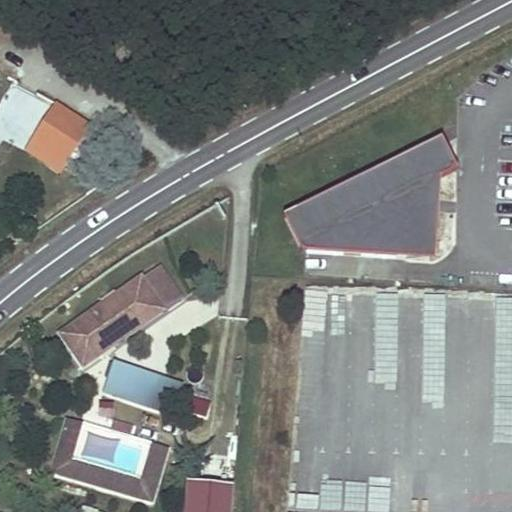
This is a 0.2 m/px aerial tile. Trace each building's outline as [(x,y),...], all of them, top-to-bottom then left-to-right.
[(13,82),(0,107),(0,136),(25,150),(50,102),(13,82)] [(91,122),(57,101),(28,148),(63,168),(91,122)] [(434,146),(431,148),(428,184),(448,174),(434,146)] [(428,184),(431,148),(283,220),(300,255),(389,261),(390,244),(429,246),(430,219),(426,219),(428,184)] [(300,255),(283,220),(277,223),(295,258),(300,255)] [(428,264),(429,246),(390,244),(389,261),(428,264)] [(60,338),(70,353),(81,369),(161,313),(139,282),(60,338)] [(107,391),(122,396),(138,401),(144,382),(146,376),(113,366),(107,385),(109,385),(107,391)] [(159,408),(164,389),(144,382),(138,401),(159,408)] [(189,401),(188,406),(187,411),(203,415),(206,405),(189,401)] [(138,483),(65,463),(76,423),(61,419),(45,474),(149,503),(164,448),(149,443),(138,483)] [(233,511),(236,485),(188,481),(185,511),(233,511)]
